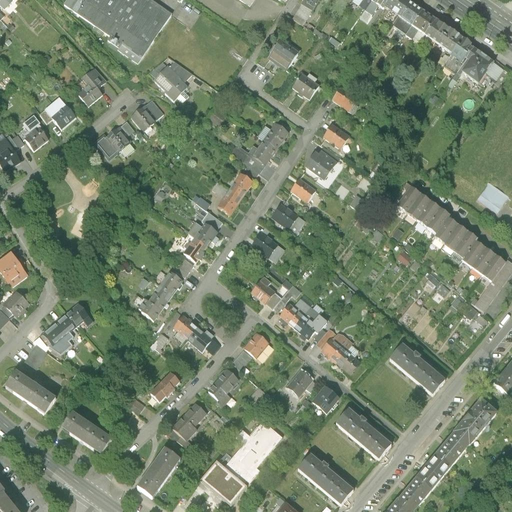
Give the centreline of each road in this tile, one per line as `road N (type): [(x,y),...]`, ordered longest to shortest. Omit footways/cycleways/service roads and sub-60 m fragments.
road 1 (residential): [(353,511),(511,322)]
road 2 (residential): [(233,342),(94,494)]
road 3 (residential): [(1,200),(52,292),(0,357)]
road 4 (residential): [(309,129),(209,282)]
road 5 (residential): [(1,200),(121,106)]
